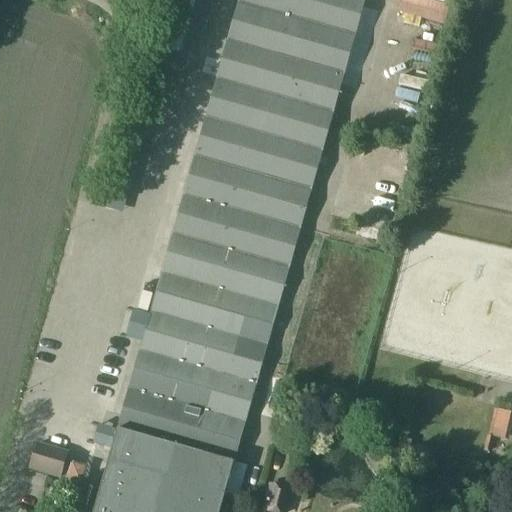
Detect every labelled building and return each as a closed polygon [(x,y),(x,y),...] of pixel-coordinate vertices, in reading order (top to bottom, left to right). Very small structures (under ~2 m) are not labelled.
[(111,450),(93,511),(219,511),(224,496),(226,489),(234,463),(239,444),(238,443),(242,444),(244,438),(240,437),(242,432),(273,321),(363,0),(238,0),(149,315),(142,342),(117,431),(111,450)] [(394,453),(407,456),(410,444),(396,441),(394,453)] [(37,444),(30,468),(61,477),(68,453),(37,444)] [(68,480),(81,483),(85,468),(73,464),(68,480)] [(270,484),(263,510),(268,511),(287,511),(293,491),(270,484)]
